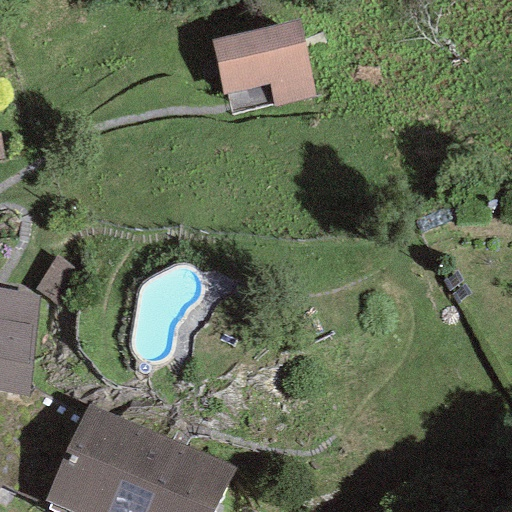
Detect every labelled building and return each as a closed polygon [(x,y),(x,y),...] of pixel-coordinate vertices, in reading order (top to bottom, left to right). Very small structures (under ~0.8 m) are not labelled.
[(206,66),(218,98),(260,82),(267,101),(304,87),(286,37),(206,66)] [(74,277),(48,263),(32,295),(58,308),(74,277)] [(37,299),(0,295),(0,390),(26,393),(37,299)] [(26,393),(0,390),(0,479),(50,499),(82,425),(26,393)] [(210,511),(228,471),(89,410),(82,425),(50,499),(80,511),(210,511)]
